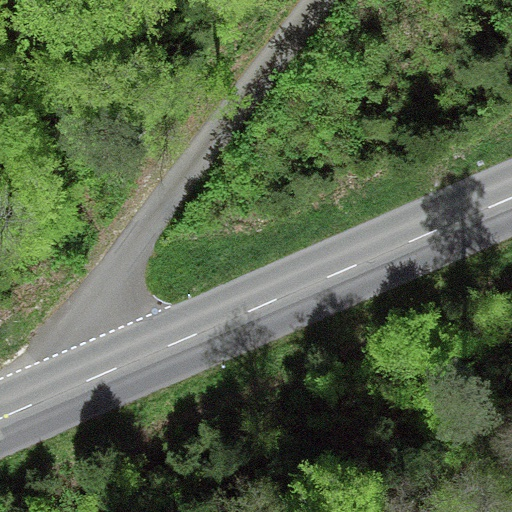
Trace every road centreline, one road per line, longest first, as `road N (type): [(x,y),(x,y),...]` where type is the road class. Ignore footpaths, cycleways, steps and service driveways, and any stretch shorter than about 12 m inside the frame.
road 1 (secondary): [(511,195),(0,420)]
road 2 (track): [(62,391),(310,0)]
